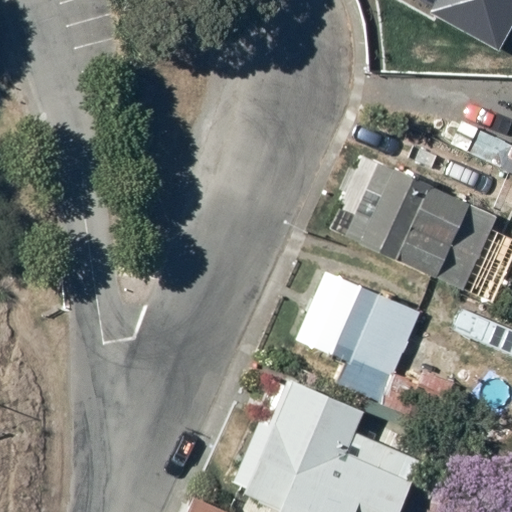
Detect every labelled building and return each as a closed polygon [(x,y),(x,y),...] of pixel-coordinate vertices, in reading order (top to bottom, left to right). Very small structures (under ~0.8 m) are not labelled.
[(511,0),(434,0),(426,14),(496,53),(511,24),(511,0)] [(494,217),(377,164),(343,237),(463,291),(475,260),(489,267),(503,236),(489,232),(494,217)] [(417,314),(322,277),(294,341),(342,360),(329,387),(464,443),(477,409),(393,374),(417,314)] [(362,414),(292,382),(240,497),(275,511),(274,511),(398,511),(419,464),(353,434),(362,414)] [(229,511),(198,497),(190,511),(229,511)]
